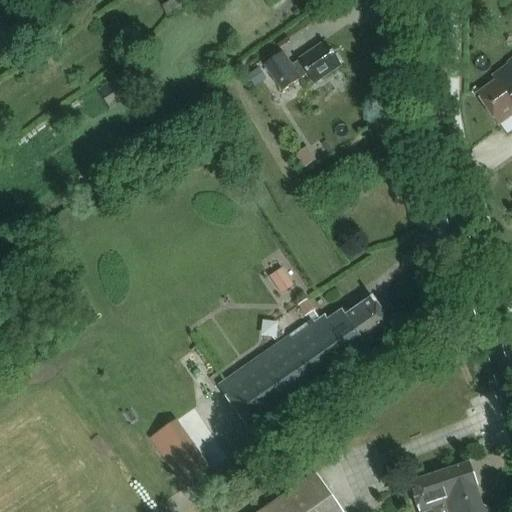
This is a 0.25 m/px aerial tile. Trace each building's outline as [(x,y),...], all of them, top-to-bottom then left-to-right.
[(183,3),(181,0),(166,0),(162,3),(168,12),(183,3)] [(0,51),(27,35),(13,12),(0,19),(0,51)] [(282,93),(307,76),(314,86),(341,67),(325,44),(298,62),(298,63),(292,67),(283,54),(264,66),(282,93)] [(511,61),(508,65),(509,66),(492,78),(495,83),(477,96),(498,127),(511,116),(511,61)] [(266,80),(259,70),(248,78),(254,88),(266,80)] [(108,105),(131,91),(120,74),(98,88),(108,105)] [(328,156),(333,152),(327,142),(321,146),(328,156)] [(325,318),(320,322),(313,312),(315,312),(307,301),(298,307),(310,324),(218,388),(258,444),(376,362),(367,349),(394,331),(372,299),(345,318),(342,312),(328,322),(325,318)] [(418,511),(492,511),(482,507),(476,488),(477,488),(469,465),(409,485),(418,511)] [(338,511),(313,475),(260,511),(338,511)]
